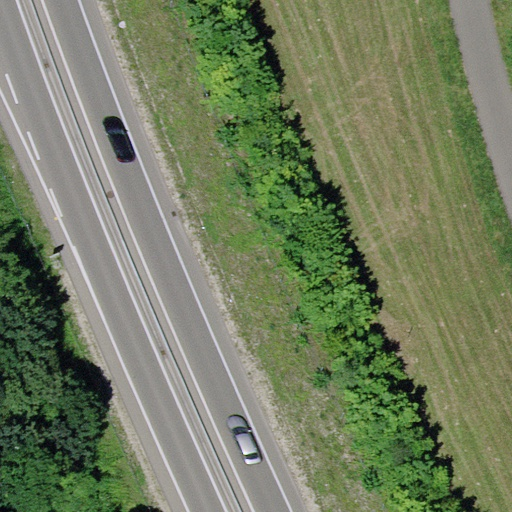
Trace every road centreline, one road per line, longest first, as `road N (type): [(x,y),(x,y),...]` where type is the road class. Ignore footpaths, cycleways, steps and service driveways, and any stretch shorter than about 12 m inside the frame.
road 1 (motorway): [(276,511),(128,173),(63,0)]
road 2 (motorway): [(0,20),(208,511)]
